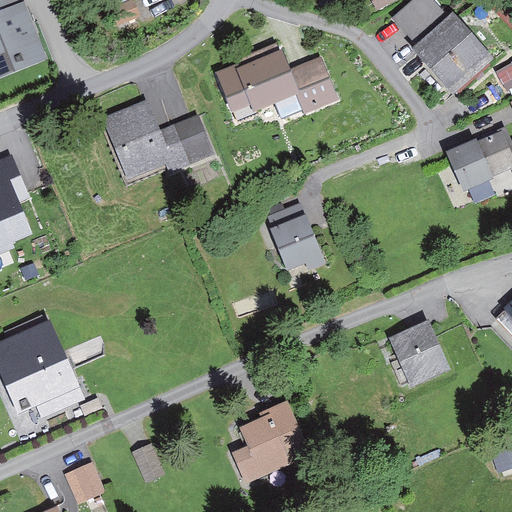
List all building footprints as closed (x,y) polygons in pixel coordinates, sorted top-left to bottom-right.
[(23,0),(0,0),(0,79),(48,59),(23,0)] [(478,79),(493,67),(434,0),(427,0),(401,23),(456,88),(473,73),(478,79)] [(511,0),(502,8),(511,19),(511,0)] [(135,5),(108,15),(114,30),(141,20),(135,5)] [(235,70),(216,77),(234,125),(252,118),(250,113),(269,105),(276,123),(297,115),(298,117),(331,104),(316,64),(282,77),(273,55),(235,71),(235,70)] [(152,106),(124,116),(122,111),(110,116),(134,182),(213,153),(202,121),(179,129),(181,135),(165,141),(152,106)] [(511,164),(511,166),(511,144),(503,149),(496,135),(455,157),(470,186),(511,164)] [(0,255),(14,249),(12,243),(31,236),(18,203),(29,199),(15,165),(0,171),(0,255)] [(313,274),(327,268),(302,210),(276,221),(296,267),(308,262),(313,274)] [(511,303),(496,319),(511,335),(511,303)] [(412,382),(444,368),(426,330),(395,344),(412,382)] [(43,332),(0,350),(0,372),(16,410),(33,403),(39,417),(74,403),(43,332)] [(240,439),(248,456),(241,460),(253,483),(301,459),(294,445),(298,443),(281,410),(264,419),(267,426),(240,439)] [(141,459),(153,483),(167,476),(155,452),(141,459)] [(95,470),(84,474),(96,503),(107,499),(95,470)]
